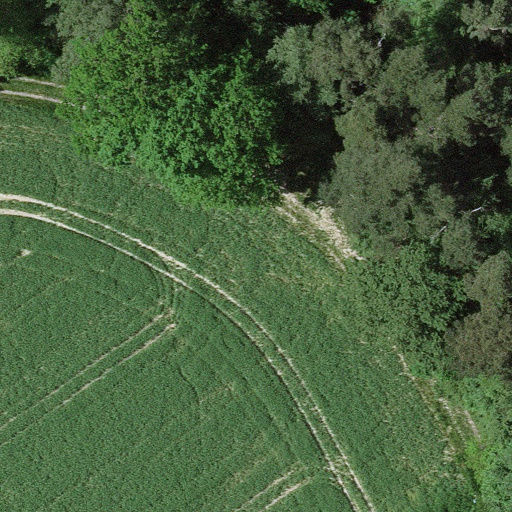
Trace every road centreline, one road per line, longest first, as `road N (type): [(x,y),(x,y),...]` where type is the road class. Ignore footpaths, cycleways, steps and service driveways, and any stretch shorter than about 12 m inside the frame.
road 1 (track): [(0,81),(90,95),(288,181),(354,257),(433,370),(500,511)]
road 2 (track): [(511,76),(461,87),(288,181)]
